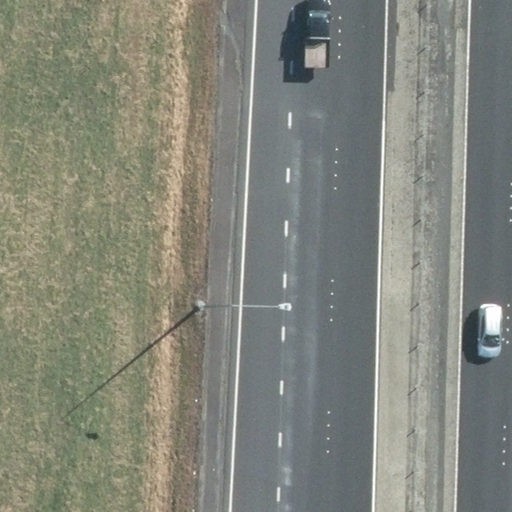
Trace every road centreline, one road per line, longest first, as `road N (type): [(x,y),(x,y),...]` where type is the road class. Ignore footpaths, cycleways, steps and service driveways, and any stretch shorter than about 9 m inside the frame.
road 1 (motorway): [(307,511),(331,246)]
road 2 (motorway): [(324,511),(331,246)]
road 3 (motorway): [(331,246),(338,0)]
road 4 (motorway): [(511,167),(507,342)]
road 5 (motorway): [(507,342),(502,511)]
